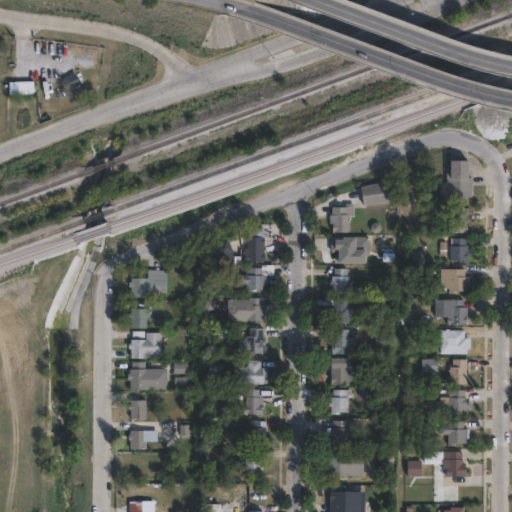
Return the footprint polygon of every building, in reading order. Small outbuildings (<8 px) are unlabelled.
[(60,79),(67,90),(80,82),(74,71),(60,79)] [(8,93),(33,93),(33,80),(8,80),(8,93)] [(471,174),(470,193),(467,193),(467,199),(440,198),(440,179),(446,179),(446,157),(466,157),(466,174),(471,174)] [(387,198),(362,202),(359,183),(384,179),(387,198)] [(349,211),(349,228),(331,228),(331,220),(328,220),(328,211),(331,211),(331,203),(344,203),(344,200),(353,200),(353,211),(349,211)] [(467,204),(467,229),(449,229),(450,211),(453,212),(453,204),(467,204)] [(232,246),(211,256),(205,243),(227,233),(232,246)] [(263,257),(243,257),(243,244),(245,244),(245,233),(263,233),(263,257)] [(467,242),(467,259),(458,259),(458,257),(449,257),(450,234),(465,234),(465,242),(467,242)] [(263,280),(263,288),(244,288),(244,280),(235,281),(235,271),(246,271),(245,263),(260,263),(260,261),(274,260),(274,271),(266,271),(266,280),(263,280)] [(347,264),(347,272),(349,272),(349,290),(341,289),(341,287),(331,287),(331,282),(328,282),(328,277),(330,277),(330,272),(333,272),(333,264),(347,264)] [(166,266),(165,288),(147,287),(146,292),(130,291),(130,283),(127,283),(128,277),(129,277),(130,274),(146,275),(146,265),(166,266)] [(464,265),(464,273),(469,273),(469,279),(464,279),(464,287),(458,287),(458,290),(448,290),(448,285),(440,285),(440,265),(464,265)] [(262,293),(262,301),(264,301),(264,318),(253,318),(253,317),(247,317),(247,305),(237,305),(237,296),(248,296),(248,293),(262,293)] [(350,301),(350,319),(330,319),(331,303),(333,303),(333,294),(347,294),(347,301),(350,301)] [(467,302),(466,321),(446,320),(446,314),(434,314),(434,295),(463,296),(463,302),(467,302)] [(146,314),(146,324),(130,324),(130,315),(127,315),(127,309),(130,309),(129,304),(150,304),(150,314),(146,314)] [(263,324),(263,332),(262,332),(261,349),(249,349),(249,347),(245,346),(245,331),(248,331),(248,324),(263,324)] [(349,325),(348,333),(355,333),(355,346),(351,346),(351,350),(330,350),(330,340),(334,340),(334,325),(349,325)] [(464,326),(465,334),(470,334),(470,346),(466,346),(466,351),(440,351),(440,327),(464,326)] [(144,327),(144,328),(161,328),(161,349),(145,349),(145,354),(129,354),(129,345),(127,345),(127,339),(129,339),(129,335),(131,335),(131,327),(144,327)] [(355,357),(354,382),(338,382),(338,383),(332,383),(332,382),(329,382),(329,366),(327,366),(328,356),(355,357)] [(436,370),(420,369),(420,356),(436,356),(436,370)] [(259,357),(259,366),(265,366),(265,381),(232,382),(232,365),(244,365),(244,364),(245,364),(245,357),(259,357)] [(465,382),(448,382),(448,365),(451,365),(451,357),(465,357),(465,382)] [(165,366),(165,387),(128,387),(128,377),(125,377),(125,371),(128,371),(128,366),(165,366)] [(262,395),(261,412),(241,412),(241,405),(244,405),(244,386),(258,387),(258,395),(262,395)] [(343,395),(347,395),(347,409),(338,409),(338,412),(329,412),(329,395),(331,395),(331,387),(343,387),(343,395)] [(464,395),(464,400),(471,400),(471,405),(466,405),(465,413),(456,413),(456,411),(447,410),(447,395),(452,395),(452,387),(463,388),(463,395),(464,395)] [(144,397),(144,417),(128,416),(128,408),(126,408),(126,403),(128,403),(128,397),(144,397)] [(259,417),(259,425),(264,425),(264,434),(261,434),(261,440),(242,440),(242,425),(245,425),(245,417),(259,417)] [(348,426),(347,441),(324,440),(325,425),(332,426),(332,417),(345,418),(345,425),(348,426)] [(462,419),(462,427),(468,427),(468,436),(465,436),(465,441),(455,441),(455,443),(446,443),(446,433),(439,432),(439,423),(446,423),(447,419),(462,419)] [(155,428),(155,439),(145,439),(145,447),(128,447),(128,438),(126,438),(126,433),(128,433),(128,428),(155,428)] [(259,448),(259,455),(261,455),(261,461),(264,461),(264,472),(252,472),(252,471),(243,471),(243,455),(245,455),(245,448),(259,448)] [(361,450),(360,473),(324,472),(324,463),(328,463),(329,449),(361,450)] [(461,449),(461,460),(464,460),(464,474),(444,474),(444,467),(441,467),(441,462),(423,462),(423,449),(461,449)] [(419,459),(419,474),(405,474),(406,458),(419,459)] [(364,483),(362,511),(327,511),(329,483),(364,483)] [(218,501),(218,511),(202,511),(203,501),(218,501)]
